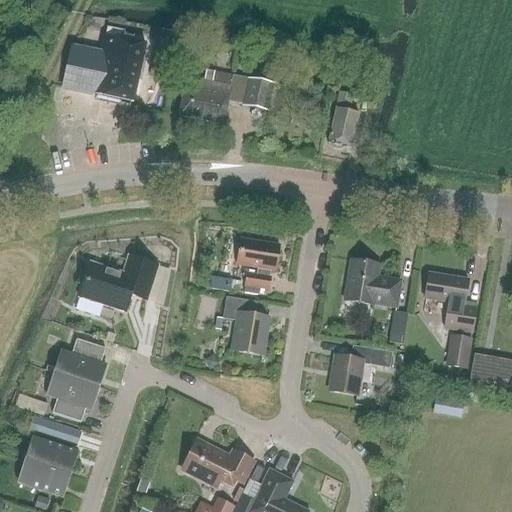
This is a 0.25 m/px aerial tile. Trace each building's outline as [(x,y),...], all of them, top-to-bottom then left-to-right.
[(105,28),(104,36),(102,36),(98,54),(70,48),(62,88),(132,103),(145,45),(122,40),(124,32),(105,28)] [(165,82),(170,61),(174,41),(158,37),(153,57),(148,79),(165,82)] [(243,105),(243,104),(252,106),(251,109),(267,112),(273,85),(232,76),(214,73),(206,72),(203,83),(186,79),(178,117),(196,120),(196,122),(205,123),(205,122),(222,126),(227,102),(243,105)] [(375,76),(364,74),(358,98),(370,101),(375,76)] [(327,145),(333,147),(332,150),(339,151),(340,148),(350,151),(358,114),(348,112),(352,96),(338,93),(327,145)] [(270,271),(275,272),(279,247),(240,241),(236,266),(257,269),(256,277),(246,275),(244,287),(268,291),(270,279),(268,279),(270,271)] [(130,296),(145,301),(156,267),(129,258),(122,277),(89,266),(79,297),(125,311),(130,296)] [(396,309),(400,282),(377,279),(379,266),(350,261),(344,302),(372,307),(372,305),(396,309)] [(422,313),(446,316),(443,329),(472,334),(476,305),(464,303),(467,281),(428,275),(424,300),(422,313)] [(239,292),(240,283),(231,282),(229,291),(239,292)] [(261,357),(264,337),(267,319),(254,317),(256,303),(225,298),(222,320),(237,323),(235,337),(232,352),(261,357)] [(62,324),(110,338),(115,322),(67,307),(62,324)] [(101,309),(99,315),(111,319),(113,313),(101,309)] [(389,337),(388,344),(402,346),(403,337),(407,315),(393,313),(389,337)] [(466,371),(471,340),(451,336),(445,367),(466,371)] [(54,374),(97,388),(105,365),(100,364),(105,350),(76,341),(71,354),(62,352),(54,374)] [(350,360),(334,357),(329,393),(356,397),(361,365),(389,369),(392,353),(352,347),(350,360)] [(213,355),(203,361),(208,371),(218,365),(213,355)] [(54,375),(47,398),(56,401),(51,414),(80,424),(85,410),(90,412),(97,389),(54,375)] [(432,414),(460,419),(463,404),(434,399),(432,414)] [(30,400),(26,412),(40,416),(44,405),(30,400)] [(29,432),(74,447),(79,433),(33,418),(29,432)] [(26,462),(69,476),(76,453),(33,439),(26,462)] [(181,471),(216,489),(223,475),(241,485),(252,463),(233,453),(229,460),(196,443),(181,471)] [(69,476),(26,462),(18,485),(61,499),(69,476)] [(293,483),(269,471),(259,490),(260,490),(254,502),(248,511),(306,511),(284,501),(293,483)] [(147,486),(139,483),(136,494),(143,496),(147,486)] [(241,495),(232,511),(248,511),(254,502),(241,495)] [(37,497),(33,508),(44,511),(49,501),(37,497)] [(194,511),(231,511),(234,507),(217,499),(212,509),(199,502),(194,511)]
